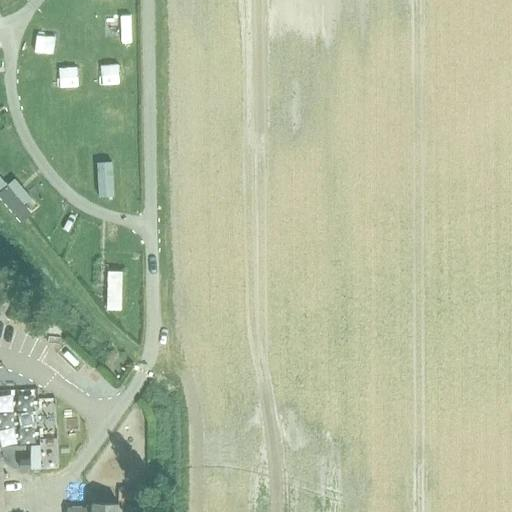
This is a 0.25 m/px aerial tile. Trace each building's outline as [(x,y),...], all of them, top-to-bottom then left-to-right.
[(0,211),(12,228),(28,216),(0,177),(0,211)] [(108,271),(107,309),(122,309),(123,272),(108,271)] [(0,439),(13,439),(12,391),(0,391),(0,439)] [(50,448),(50,397),(37,397),(38,448),(50,448)] [(142,489),(119,488),(119,500),(142,500),(142,489)] [(68,507),(67,511),(118,511),(119,503),(93,502),(93,508),(68,507)]
